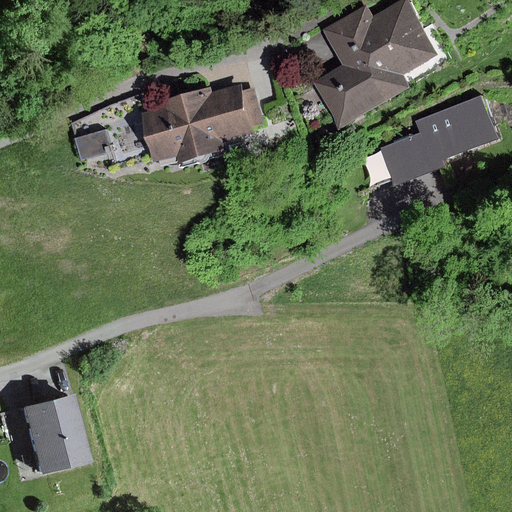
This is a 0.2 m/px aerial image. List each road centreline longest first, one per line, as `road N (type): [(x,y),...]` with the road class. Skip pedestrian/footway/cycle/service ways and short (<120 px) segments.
road 1 (residential): [(0,378),(314,267),(400,219)]
road 2 (residential): [(0,141),(152,78),(265,57)]
